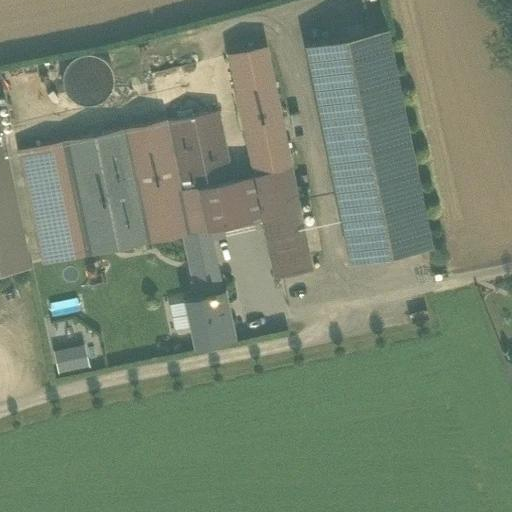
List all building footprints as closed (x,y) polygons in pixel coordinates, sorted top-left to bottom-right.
[(307,44),(351,259),(429,243),(385,28),(307,44)] [(228,54),(253,173),(289,165),(264,46),(228,54)] [(66,64),(61,83),(72,100),(92,105),(109,94),(113,74),(102,57),(83,53),(66,64)] [(217,109),(166,120),(189,231),(203,228),(261,215),(298,208),(289,165),(253,173),(231,177),(217,109)] [(148,239),(182,232),(189,231),(166,120),(165,118),(124,127),(148,239)] [(0,269),(28,264),(0,127),(0,269)] [(63,139),(87,252),(148,239),(124,127),(63,139)] [(87,252),(63,139),(19,148),(41,260),(87,252)] [(298,208),(261,215),(273,275),(311,267),(298,208)] [(182,232),(187,256),(208,252),(203,228),(189,231),(182,232)] [(187,256),(195,296),(222,290),(217,269),(212,270),(208,252),(187,256)] [(192,325),(196,343),(230,335),(224,307),(227,306),(223,290),(222,290),(195,296),(189,297),(189,298),(194,324),(192,325)] [(194,324),(189,298),(169,303),(174,329),(192,325),(194,324)] [(84,343),(53,350),(57,372),(89,366),(84,343)]
